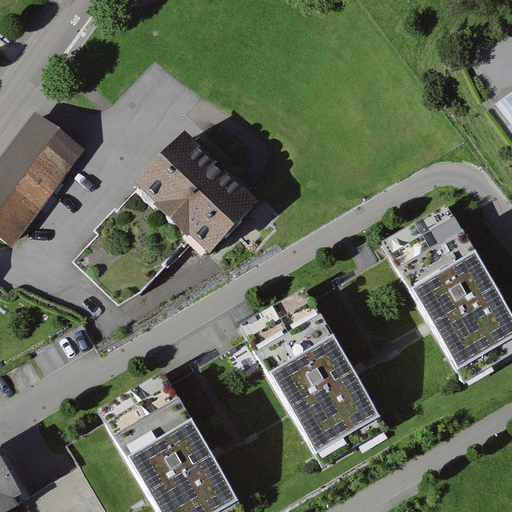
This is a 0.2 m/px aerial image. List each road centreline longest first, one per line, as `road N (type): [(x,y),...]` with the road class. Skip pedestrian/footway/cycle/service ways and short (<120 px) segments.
road 1 (residential): [(0,426),(429,178),(468,177),(511,229)]
road 2 (residential): [(511,415),(355,511)]
road 3 (tertiary): [(86,0),(0,116)]
